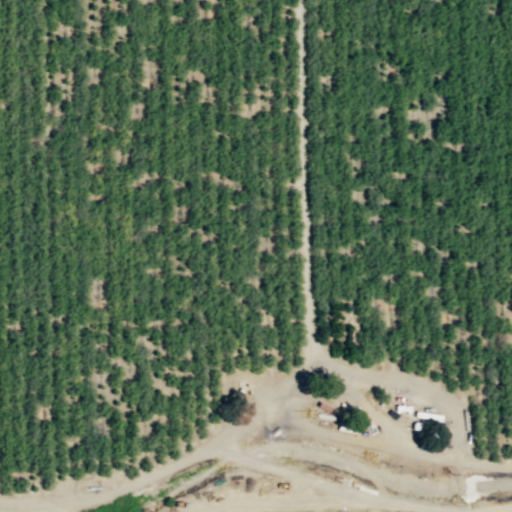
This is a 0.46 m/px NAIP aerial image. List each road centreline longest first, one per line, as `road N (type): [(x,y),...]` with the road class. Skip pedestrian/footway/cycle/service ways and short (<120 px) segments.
road 1 (track): [(300,0),(310,332),(317,356),(343,380)]
road 2 (track): [(0,503),(76,501),(136,483),(214,445),(317,356)]
road 3 (track): [(511,506),(457,511),(384,500),(214,445)]
road 4 (track): [(412,451),(308,427),(274,401)]
